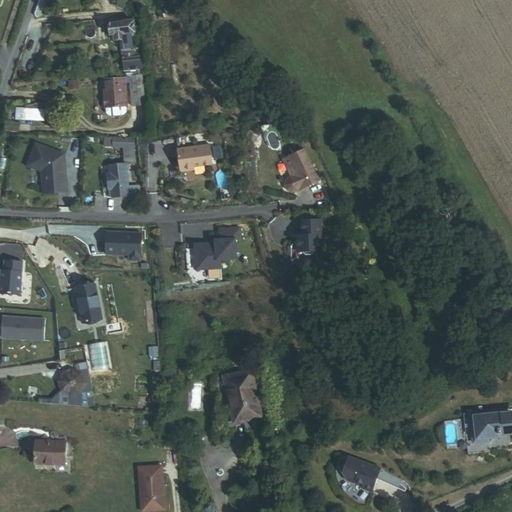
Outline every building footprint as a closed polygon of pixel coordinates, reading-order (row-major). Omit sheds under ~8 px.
[(42,0),(38,20),(49,20),(54,0),(42,0)] [(115,39),(132,36),(133,20),(109,23),(110,35),(115,34),(115,39)] [(123,70),(143,69),(137,43),(121,45),(123,70)] [(129,109),(143,108),(140,72),(126,74),(129,109)] [(126,103),(125,77),(106,78),(106,83),(102,83),(104,104),(125,103),(126,103)] [(126,108),(125,103),(104,104),(105,110),(107,112),(110,113),(121,112),(124,111),(126,108)] [(16,119),(45,121),(46,109),(16,107),(16,119)] [(10,134),(24,135),(25,125),(12,124),(10,134)] [(105,147),(135,148),(135,138),(105,136),(105,147)] [(65,156),(35,144),(27,164),(42,174),(44,195),(68,193),(65,156)] [(209,145),(177,151),(181,175),(197,172),(196,168),(213,165),(209,145)] [(320,182),(304,151),(284,160),(291,177),(286,181),(285,187),(289,192),(295,194),(320,182)] [(131,176),(127,176),(126,162),(110,164),(113,198),(128,196),(127,183),(132,183),(131,176)] [(322,255),(320,222),(301,223),(302,238),(302,256),(305,258),(311,258),(313,255),(322,255)] [(235,257),(235,240),(241,240),(240,227),(219,227),(220,238),(215,238),(215,241),(215,243),(209,243),(209,241),(194,242),(195,267),(216,266),(216,258),(235,257)] [(141,232),(108,232),(107,255),(132,255),(132,260),(140,261),(141,232)] [(20,294),(23,261),(5,260),(4,270),(2,269),(0,292),(20,294)] [(82,324),(102,319),(95,283),(75,287),(82,324)] [(44,340),(46,319),(3,316),(2,337),(44,340)] [(86,356),(78,357),(80,370),(82,371),(85,380),(80,389),(70,392),(61,388),(49,400),(49,403),(95,407),(86,356)] [(85,380),(82,371),(80,370),(73,367),(63,370),(58,379),(61,388),(70,392),(80,389),(85,380)] [(237,420),(264,413),(253,368),(226,375),(237,420)] [(511,413),(474,417),(477,444),(504,441),(504,436),(511,435),(511,413)] [(34,467),(65,470),(67,447),(36,444),(34,467)] [(384,471),(349,458),(345,473),(348,480),(364,485),(362,490),(375,494),(384,471)] [(166,508),(162,464),(139,467),(143,511),(166,508)]
